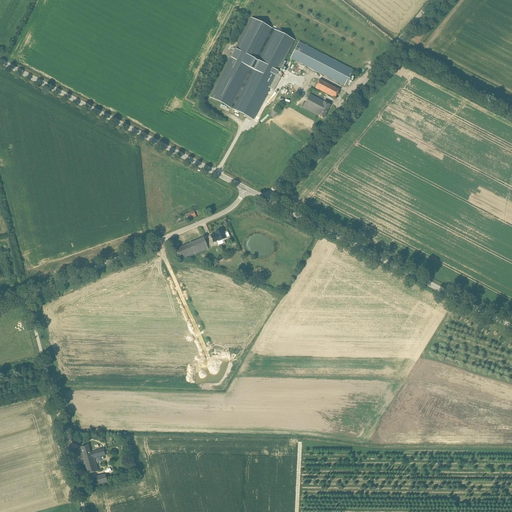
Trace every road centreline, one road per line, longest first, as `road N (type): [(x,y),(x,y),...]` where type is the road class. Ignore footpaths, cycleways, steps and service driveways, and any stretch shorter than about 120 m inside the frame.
road 1 (unclassified): [(511,325),(265,195)]
road 2 (unclassified): [(244,186),(0,62)]
road 3 (unclassified): [(265,195),(430,0)]
road 4 (unclassified): [(24,298),(215,217),(244,186)]
road 5 (unclassified): [(82,511),(24,298)]
